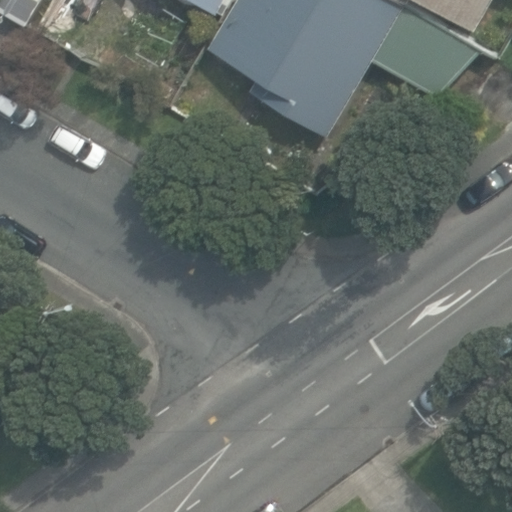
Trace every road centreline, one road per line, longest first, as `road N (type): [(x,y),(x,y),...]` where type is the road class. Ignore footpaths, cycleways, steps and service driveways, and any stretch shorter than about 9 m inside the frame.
road 1 (residential): [(0,156),(347,362)]
road 2 (tertiary): [(152,511),(347,362)]
road 3 (tertiary): [(347,362),(511,247)]
